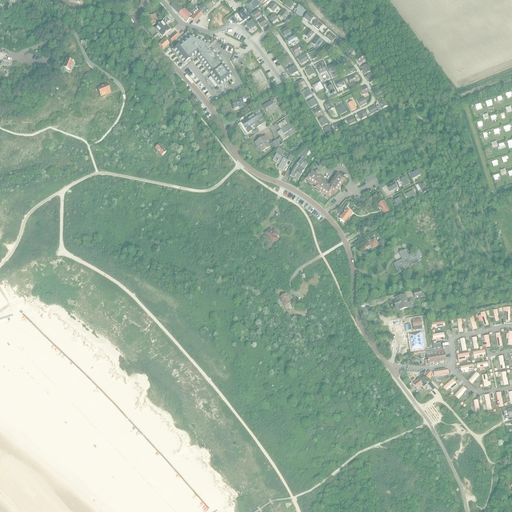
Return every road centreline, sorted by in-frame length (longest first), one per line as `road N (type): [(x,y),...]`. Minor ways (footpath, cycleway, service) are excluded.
road 1 (unclassified): [(391,367),(360,326),(352,261),(338,227),(293,189),(242,162),(206,101),(133,19)]
road 2 (unknown): [(376,0),(448,121),(474,179),(484,242),(511,275)]
